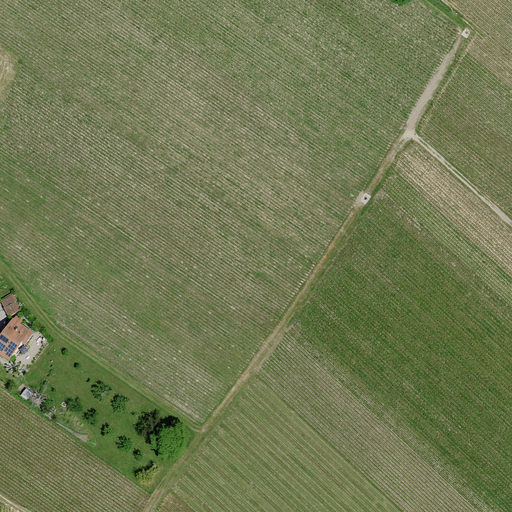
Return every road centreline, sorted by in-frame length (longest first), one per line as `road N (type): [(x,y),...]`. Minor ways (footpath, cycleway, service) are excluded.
road 1 (track): [(152,511),(278,336),(467,37),(466,26),(435,0)]
road 2 (track): [(511,222),(410,131)]
